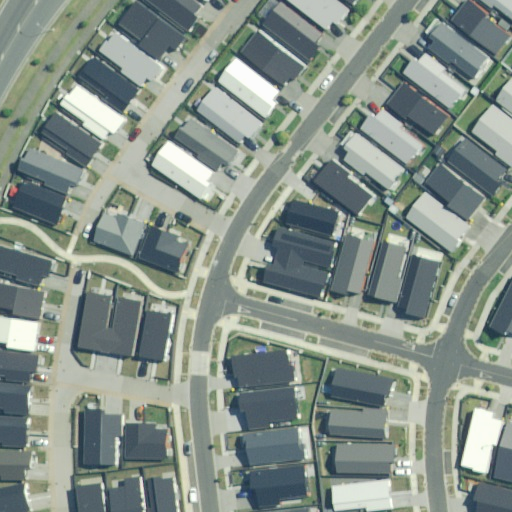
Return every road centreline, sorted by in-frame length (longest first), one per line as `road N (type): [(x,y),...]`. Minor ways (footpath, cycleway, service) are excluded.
road 1 (residential): [(404,0),(240,226)]
road 2 (residential): [(208,289),(316,328),(442,357)]
road 3 (residential): [(243,0),(122,166)]
road 4 (residential): [(442,357),(427,430),(427,511)]
road 5 (residential): [(64,511),(60,372)]
road 6 (residential): [(511,239),(442,357)]
road 7 (residential): [(240,226),(122,166)]
road 8 (residential): [(60,372),(190,392)]
road 9 (residential): [(190,392),(202,511)]
